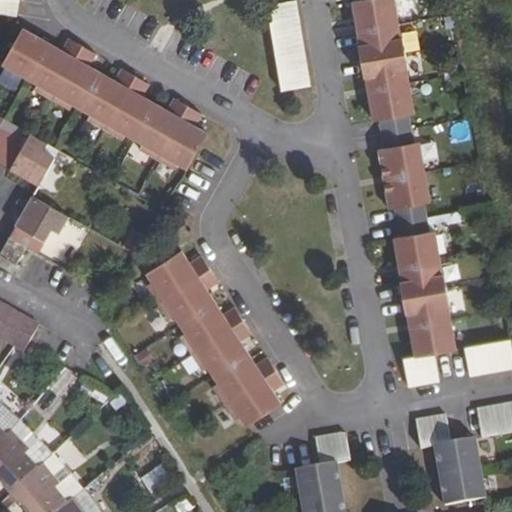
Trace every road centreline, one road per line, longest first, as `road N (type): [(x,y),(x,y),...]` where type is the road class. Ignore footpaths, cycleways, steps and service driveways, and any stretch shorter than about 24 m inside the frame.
road 1 (residential): [(266,121),(212,221),(214,241),(325,414),(383,405)]
road 2 (residential): [(383,405),(342,164)]
road 3 (residential): [(61,0),(80,22),(266,121)]
road 4 (residential): [(342,164),(313,0)]
road 5 (residential): [(383,405),(511,384)]
